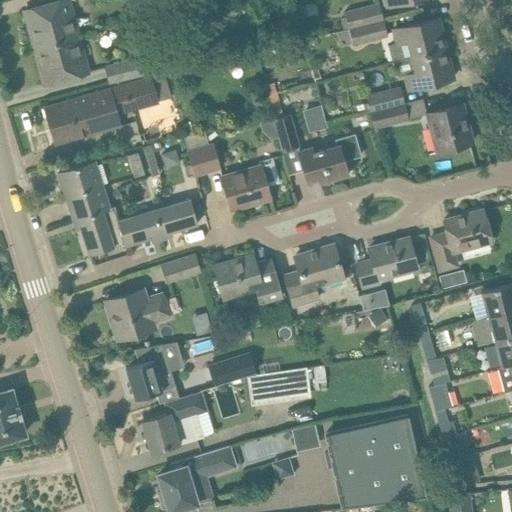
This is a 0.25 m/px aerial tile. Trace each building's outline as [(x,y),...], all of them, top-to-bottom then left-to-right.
[(64,0),(23,11),(32,44),(76,35),(66,0),(64,0)] [(349,28),(382,19),(379,4),(345,13),(346,16),(349,28)] [(396,41),(388,43),(392,61),(445,48),(437,18),(418,23),(393,29),(396,41)] [(349,29),(353,43),(353,44),(387,35),(382,19),(349,28),(349,29)] [(76,35),(32,44),(43,84),(86,72),(76,35)] [(445,48),(392,61),(396,77),(404,75),(408,90),(433,83),(452,78),(445,48)] [(147,57),(146,56),(104,67),(108,83),(162,68),(158,54),(147,57)] [(165,73),(63,101),(44,107),(55,144),(119,126),(115,114),(157,102),(156,101),(171,97),(165,73)] [(265,85),(268,94),(276,91),(273,83),(265,85)] [(370,112),(403,103),(399,88),(366,97),(370,112)] [(403,103),(370,112),(374,127),(407,119),(403,103)] [(427,113),(437,152),(472,143),(461,104),(427,113)] [(274,118),(283,151),(299,147),(289,114),(274,118)] [(160,133),(166,131),(163,122),(148,127),(145,132),(139,134),(141,141),(161,135),(160,133)] [(299,151),(302,162),(307,182),(319,178),(320,183),(347,176),(343,161),(360,156),(354,133),(334,139),(336,145),(314,152),(312,147),(299,151)] [(159,141),(151,144),(154,152),(162,149),(159,141)] [(188,151),(195,175),(219,168),(212,144),(188,151)] [(150,145),(142,147),(152,176),(159,173),(150,145)] [(127,156),(129,160),(134,177),(144,174),(138,152),(127,156)] [(259,161),(260,166),(221,177),(224,186),(229,206),(240,203),(241,206),(270,198),(266,186),(278,182),(271,157),(259,161)] [(58,172),(65,197),(102,185),(95,161),(58,172)] [(73,221),(78,219),(110,209),(110,208),(102,185),(65,197),(73,221)] [(190,200),(153,210),(161,235),(197,224),(190,200)] [(110,209),(78,219),(89,255),(113,247),(113,246),(124,243),(117,221),(118,220),(114,207),(110,208),(110,209)] [(430,237),(436,256),(439,270),(455,266),(452,252),(491,241),(482,209),(443,220),(446,233),(430,237)] [(153,210),(118,220),(117,221),(124,243),(124,245),(161,235),(153,210)] [(356,263),(361,283),(362,287),(379,283),(378,278),(416,268),(413,257),(408,237),(368,248),(371,259),(356,263)] [(284,275),(290,294),(293,306),(317,299),(313,284),(342,276),(338,264),(338,261),(333,245),(294,256),(298,271),(284,275)] [(214,265),(219,285),(223,297),(256,288),(260,301),(280,295),(271,261),(255,265),(252,254),(214,265)] [(167,281),(200,271),(196,256),(162,266),(167,281)] [(345,258),(338,261),(338,264),(342,276),(350,274),(345,258)] [(511,282),(481,291),(487,316),(511,309),(511,282)] [(168,316),(167,313),(161,294),(146,298),(143,289),(105,301),(117,339),(155,327),(153,321),(168,316)] [(419,335),(429,332),(420,302),(410,305),(419,335)] [(511,309),(487,316),(494,341),(511,335),(511,309)] [(446,330),(436,333),(440,347),(450,345),(446,330)] [(426,361),(436,358),(429,332),(419,335),(426,361)] [(511,335),(494,341),(501,365),(511,362),(511,335)] [(212,337),(187,341),(188,350),(213,347),(212,337)] [(138,363),(125,367),(135,398),(154,392),(171,387),(159,345),(134,349),(138,363)] [(249,352),(207,365),(214,387),(242,378),(246,377),(256,374),(249,352)] [(436,358),(426,361),(433,385),(445,382),(450,381),(443,356),(436,358)] [(504,392),(511,389),(511,362),(501,365),(501,367),(497,368),(504,392)] [(428,387),(435,411),(444,408),(452,406),(445,382),(433,385),(428,387)] [(11,389),(0,392),(0,441),(25,434),(19,417),(20,417),(17,406),(16,406),(11,389)] [(161,415),(142,421),(147,438),(146,438),(146,439),(145,439),(145,440),(144,440),(144,441),(144,442),(144,443),(144,444),(144,445),(144,446),(145,446),(145,447),(146,448),(147,448),(147,449),(148,449),(149,449),(150,449),(151,449),(151,451),(170,446),(178,443),(203,436),(196,413),(206,410),(200,390),(199,390),(194,392),(166,401),(164,401),(168,413),(161,415)] [(435,411),(442,437),(456,433),(452,420),(448,421),(444,408),(435,411)] [(327,435),(343,509),(426,498),(409,417),(327,435)] [(294,427),(299,450),(323,445),(318,422),(294,427)] [(454,458),(464,455),(460,442),(451,445),(454,458)] [(162,488),(157,490),(163,507),(168,506),(169,511),(188,505),(214,497),(209,479),(208,476),(237,467),(230,445),(219,448),(200,454),(170,463),(172,470),(158,474),(162,488)] [(472,453),(464,455),(454,458),(462,486),(480,481),(472,453)] [(279,479),(296,472),(290,454),(272,461),(279,479)] [(450,511),(470,511),(468,493),(449,496),(450,511)]
